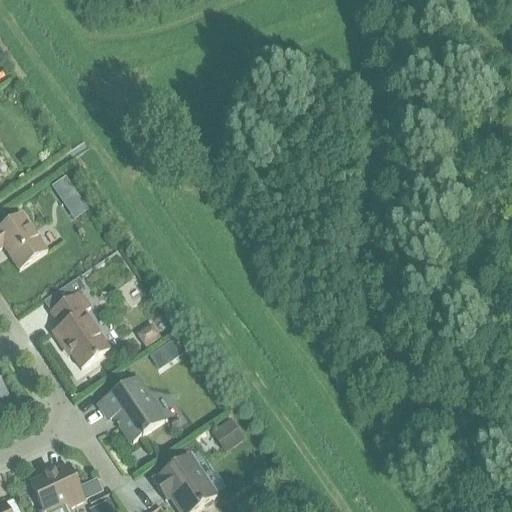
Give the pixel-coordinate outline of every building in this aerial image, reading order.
[(66,178),(51,188),(63,206),(78,196),(66,178)] [(21,216),(0,229),(0,251),(3,249),(19,273),(47,254),(21,216)] [(69,301),(49,314),(59,329),(51,335),(61,350),(65,348),(81,372),(109,353),(83,315),(90,310),(79,294),(85,290),(78,281),(63,291),(69,301)] [(159,342),(151,330),(137,339),(145,352),(159,342)] [(151,405),(135,380),(98,405),(109,422),(114,418),(132,445),(164,424),(161,420),(161,416),(154,406),(151,405)] [(232,424),(211,438),(218,448),(228,441),(235,452),(245,445),(232,424)] [(216,500),(188,458),(156,479),(157,480),(152,484),(164,503),(170,500),(178,511),(197,511),(203,508),(207,509),(211,507),(212,503),(216,500)] [(45,479),(30,486),(32,490),(30,494),(33,500),(36,501),(41,511),(65,511),(84,503),(68,469),(54,475),(53,474),(44,478),(45,479)] [(254,479),(253,485),(257,491),(263,492),(269,488),(270,482),(266,476),(260,475),(254,479)]
